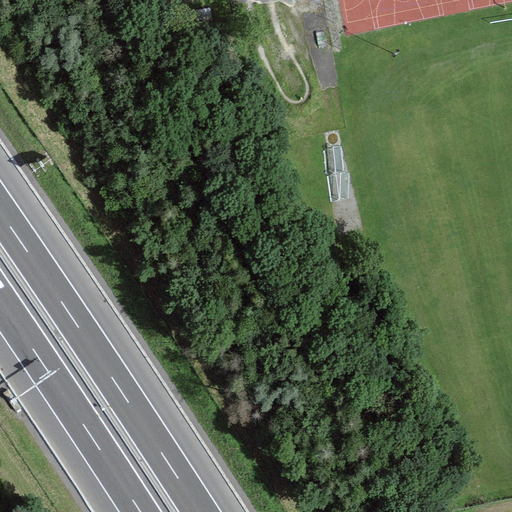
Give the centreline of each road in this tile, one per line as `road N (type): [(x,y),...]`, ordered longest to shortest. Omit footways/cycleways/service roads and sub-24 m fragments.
road 1 (motorway): [(199,511),(0,212)]
road 2 (motorway): [(0,300),(140,511)]
